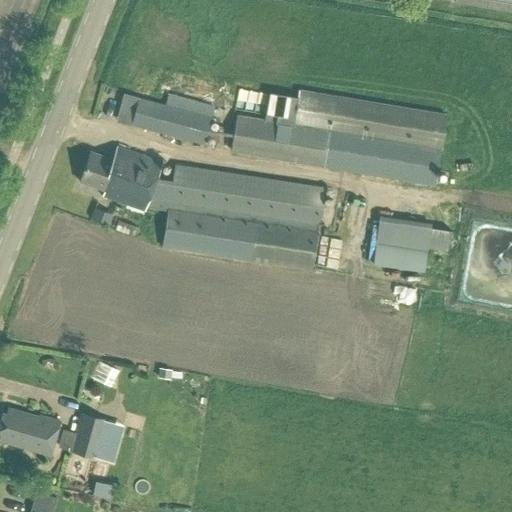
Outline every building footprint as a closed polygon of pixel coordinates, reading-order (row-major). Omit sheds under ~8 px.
[(511,0),(452,0),(452,1),(511,11),(511,0)] [(284,103),(252,99),(245,155),(450,178),(458,107),(312,91),(308,121),(283,118),(284,103)] [(138,98),(131,126),(204,145),(211,118),(165,105),(138,98)] [(93,152),(82,182),(107,192),(105,197),(145,213),(147,207),(158,179),(164,164),(120,147),(115,161),(93,152)] [(96,204),(91,218),(116,227),(115,228),(134,235),(137,227),(118,220),(122,208),(115,205),(113,210),(96,204)] [(392,216),(388,261),(440,267),(442,248),(466,250),(469,224),(392,216)] [(159,368),(158,376),(171,379),(171,377),(174,378),(175,372),(172,371),(172,370),(159,368)] [(37,418),(10,411),(8,417),(4,415),(0,428),(0,434),(2,435),(1,441),(51,455),(60,422),(38,416),(37,418)] [(71,449),(70,451),(97,458),(101,443),(99,442),(105,420),(103,420),(104,418),(81,412),(75,433),(71,449)] [(63,430),(59,446),(71,449),(75,433),(63,430)] [(94,479),(92,490),(109,494),(111,483),(94,479)]
